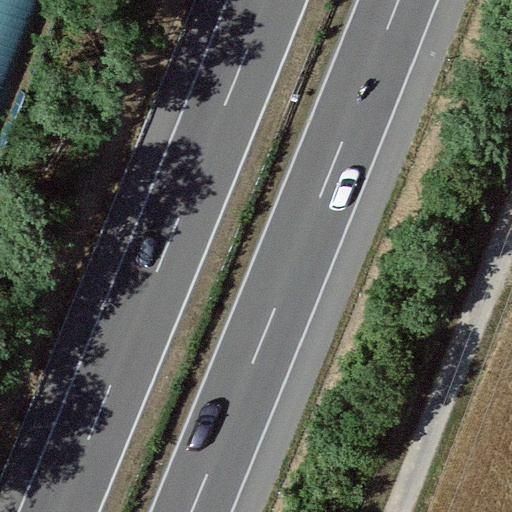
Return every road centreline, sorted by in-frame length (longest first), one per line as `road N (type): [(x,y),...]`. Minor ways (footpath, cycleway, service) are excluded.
road 1 (motorway): [(268,0),(60,511)]
road 2 (motorway): [(192,511),(399,0)]
road 3 (track): [(396,511),(511,213)]
